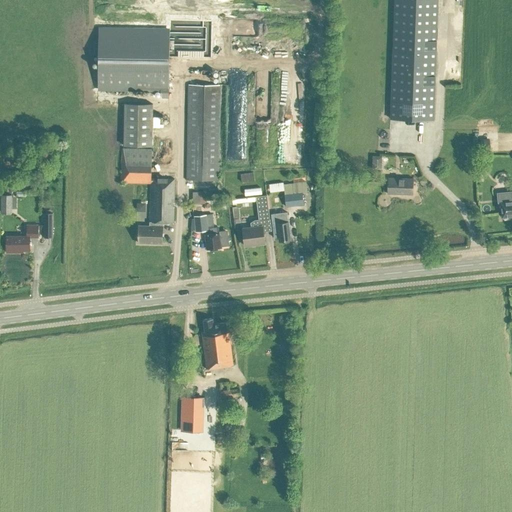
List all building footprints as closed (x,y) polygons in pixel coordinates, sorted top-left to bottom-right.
[(437,0),(394,0),(390,118),(433,120),(437,0)] [(99,29),(99,45),(98,88),(168,90),(169,30),(99,29)] [(189,84),(189,102),(187,179),(218,180),(220,85),(189,84)] [(125,103),(125,113),(124,145),(152,145),(153,104),(125,103)] [(489,138),(481,138),(481,149),(490,149),(489,138)] [(139,225),(139,242),(162,243),(163,223),(174,223),(175,178),(152,178),(152,149),(122,148),(121,182),(151,183),(150,225),(139,225)] [(374,166),(383,167),(383,153),(374,153),(374,166)] [(240,174),(242,182),(254,181),(253,172),(240,174)] [(388,177),(388,193),(413,194),(413,178),(388,177)] [(284,190),(283,184),(286,183),(285,181),(269,183),(270,192),(284,190)] [(284,190),(284,192),(285,194),(284,194),(286,207),(304,204),(302,192),(307,192),(306,181),(286,183),(283,184),(284,190)] [(193,192),(193,204),(195,204),(203,203),(205,203),(205,191),(193,192)] [(511,191),(498,193),(498,202),(501,202),(502,217),(504,216),(505,218),(510,218),(510,216),(511,215),(511,191)] [(1,213),(12,213),(12,208),(17,208),(17,196),(12,196),(12,195),(1,195),(1,213)] [(256,196),(259,219),(250,220),(251,227),(243,228),(245,245),(265,242),(264,231),(272,230),(271,221),(270,221),(267,195),(256,196)] [(139,209),(147,209),(146,200),(138,201),(139,209)] [(197,215),(204,214),(203,203),(195,204),(197,215)] [(44,237),(54,237),(54,212),(52,212),(52,210),(45,210),(45,213),(44,213),(44,237)] [(286,242),(287,239),(291,239),(287,211),(276,213),(277,223),(279,240),(280,240),(282,242),(286,242)] [(206,230),(208,230),(208,227),(206,214),(204,214),(197,215),(194,215),(196,232),(206,230)] [(39,238),(38,224),(27,225),(27,236),(7,236),(7,252),(24,252),(24,251),(30,251),(30,238),(39,238)] [(219,233),(218,227),(214,227),(208,227),(208,230),(206,230),(208,249),(221,247),(221,245),(229,244),(228,229),(219,230),(220,233),(219,233)] [(214,324),(213,317),(204,319),(205,331),(202,331),(207,368),(233,365),(229,336),(227,336),(226,323),(214,324)] [(209,392),(210,402),(221,400),(221,398),(240,395),(240,388),(209,392)] [(182,397),(181,429),(202,430),(203,397),(182,397)] [(215,410),(215,420),(232,420),(232,410),(215,410)]
